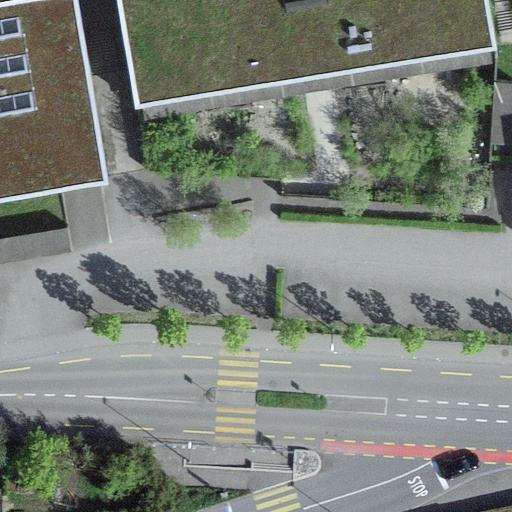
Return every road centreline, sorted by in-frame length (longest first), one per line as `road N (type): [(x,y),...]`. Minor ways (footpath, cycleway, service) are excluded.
road 1 (secondary): [(454,409),(0,392)]
road 2 (residential): [(454,409),(428,461),(296,511)]
